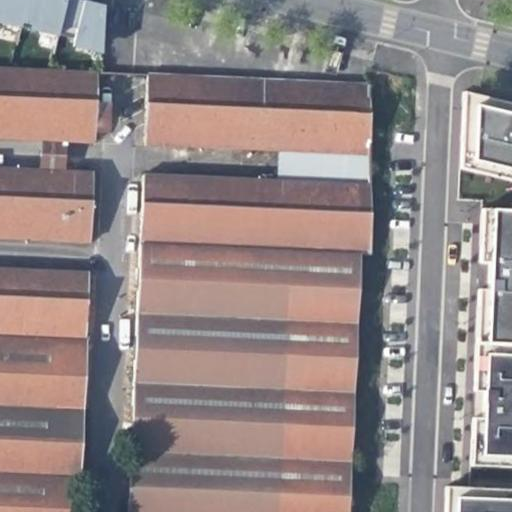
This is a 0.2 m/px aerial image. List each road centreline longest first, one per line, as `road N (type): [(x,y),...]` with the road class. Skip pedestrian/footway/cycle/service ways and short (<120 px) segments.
road 1 (residential): [(441,34),(421,511)]
road 2 (residential): [(108,511),(127,89)]
road 3 (residential): [(297,0),(441,34)]
